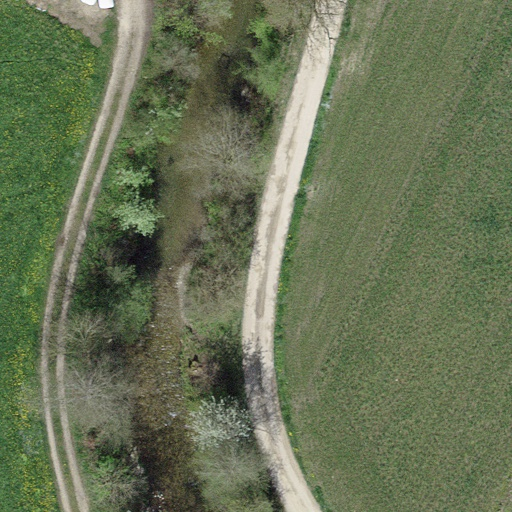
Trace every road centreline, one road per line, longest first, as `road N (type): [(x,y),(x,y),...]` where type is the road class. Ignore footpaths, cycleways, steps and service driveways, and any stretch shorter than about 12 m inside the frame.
road 1 (track): [(302,511),(274,470),(248,374),(262,246),(322,0)]
road 2 (track): [(129,0),(123,67),(73,231),(52,347),(53,394),(79,511)]
